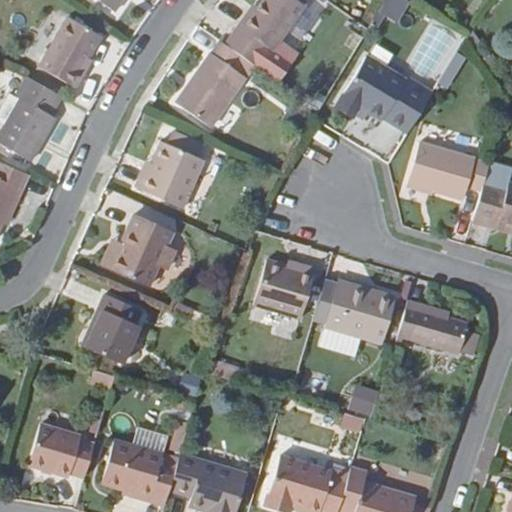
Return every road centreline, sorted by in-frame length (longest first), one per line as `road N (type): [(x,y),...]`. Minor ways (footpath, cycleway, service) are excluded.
road 1 (residential): [(0,300),(32,281),(101,129),(183,0)]
road 2 (residential): [(329,187),(383,247),(489,277),(511,294)]
road 3 (residential): [(511,336),(448,511)]
